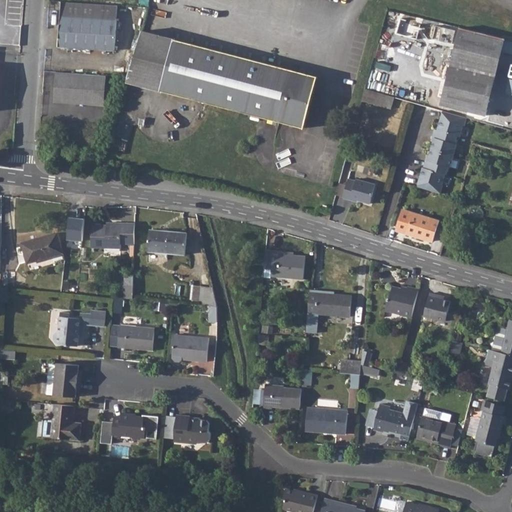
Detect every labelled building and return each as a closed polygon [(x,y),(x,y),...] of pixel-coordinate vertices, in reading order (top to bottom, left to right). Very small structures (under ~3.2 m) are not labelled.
[(117,6),(61,2),(58,47),(114,51),(117,6)] [(504,38),(460,27),(441,103),(486,114),(495,76),(504,38)] [(128,77),(127,80),(163,90),(176,39),(142,30),(135,53),(128,77)] [(176,39),(163,90),(205,101),(260,115),(278,120),(304,126),(317,75),(252,59),(176,39)] [(107,75),(57,72),(55,101),(105,105),(107,75)] [(365,88),(362,100),(392,109),(396,96),(365,88)] [(423,180),(421,187),(441,193),(443,185),(442,184),(445,173),(447,173),(449,166),(450,166),(457,143),(455,143),(457,135),(460,136),(463,125),(465,125),(467,117),(446,111),(444,119),(440,117),(437,129),(435,128),(432,137),(434,137),(428,160),(426,159),(424,167),(423,167),(420,179),(423,180)] [(349,177),(344,197),(351,199),(351,197),(370,203),(376,184),(357,178),(356,179),(349,177)] [(403,210),(397,230),(432,241),(438,221),(403,210)] [(91,224),(91,244),(120,247),(120,243),(134,243),(135,222),(112,222),(112,224),(106,224),(91,224)] [(149,230),(147,251),(184,254),(186,233),(149,230)] [(57,233),(22,243),(27,263),(62,253),(57,233)] [(265,251),(264,270),(271,270),(270,278),(303,281),(304,257),(280,255),(280,252),(265,251)] [(125,273),(125,283),(134,284),(134,274),(125,273)] [(125,283),(124,298),(133,299),(134,284),(125,283)] [(9,286),(0,284),(0,300),(8,301),(9,286)] [(193,286),(191,304),(199,305),(200,286),(193,286)] [(200,286),(199,305),(211,306),(217,306),(213,287),(200,286)] [(384,310),(411,317),(419,290),(407,287),(406,291),(392,287),(388,300),(387,299),(384,310)] [(309,292),(307,313),(349,316),(351,295),(309,292)] [(429,294),(423,316),(444,321),(449,302),(436,299),(437,296),(429,294)] [(123,298),(115,297),(113,312),(121,313),(123,298)] [(209,321),(217,322),(218,313),(217,306),(211,306),(209,321)] [(91,313),(90,324),(104,326),(105,311),(92,310),(91,313)] [(78,345),(79,334),(84,328),(84,324),(84,319),(80,319),(69,318),(69,313),(60,312),(59,331),(55,334),(54,340),(57,344),(78,345)] [(81,313),(80,319),(84,319),(84,324),(90,324),(91,313),(81,313)] [(508,330),(502,353),(511,355),(511,321),(508,320),(506,330),(508,330)] [(120,325),(118,347),(152,350),(154,328),(120,325)] [(456,331),(453,340),(460,342),(462,333),(456,331)] [(206,362),(208,339),(174,335),(172,356),(171,358),(173,361),(179,361),(181,359),(182,356),(187,357),(187,360),(206,362)] [(460,342),(453,340),(450,352),(458,354),(461,343),(460,342)] [(487,349),(485,358),(494,360),(487,384),(489,385),(486,395),(505,400),(510,379),(511,374),(511,373),(511,355),(502,353),(487,349)] [(1,350),(0,356),(15,358),(15,351),(1,350)] [(341,358),(340,372),(351,374),(360,374),(361,364),(362,360),(341,358)] [(400,362),(397,373),(406,376),(409,364),(400,362)] [(49,364),(48,378),(56,379),(80,382),(81,374),(78,373),(78,370),(78,365),(57,363),(57,365),(49,364)] [(351,374),(350,387),(359,388),(360,374),(351,374)] [(56,379),(48,378),(47,394),(75,397),(76,392),(76,389),(79,389),(80,382),(56,379)] [(272,406),(300,407),(301,388),(283,387),(283,385),(265,383),(262,407),(272,407),(272,406)] [(378,407),(374,425),(373,429),(383,432),(384,429),(401,433),(400,437),(408,439),(417,403),(406,400),(403,413),(389,409),(390,406),(380,403),(378,407)] [(480,410),(482,411),(501,416),(504,406),(483,400),(480,410)] [(74,405),(53,403),(50,437),(79,440),(81,422),(71,422),(72,414),(73,414),(74,405)] [(366,423),(374,425),(378,407),(370,405),(366,423)] [(307,406),(305,429),(323,431),(323,429),(335,430),(336,432),(345,433),(348,411),(307,406)] [(501,416),(482,411),(475,440),(495,445),(498,432),(500,433),(504,417),(501,416)] [(113,422),(112,436),(119,437),(120,434),(129,435),(131,437),(139,438),(141,436),(156,438),(158,416),(142,414),(142,416),(131,415),(131,413),(122,412),(122,416),(114,416),(113,422)] [(422,414),(417,435),(431,438),(430,441),(441,444),(441,445),(450,448),(456,423),(422,414)] [(174,439),(174,442),(197,444),(200,442),(207,442),(210,440),(211,433),(208,431),(209,423),(207,420),(189,419),(189,416),(177,415),(176,417),(174,439)] [(176,417),(166,416),(164,438),(174,439),(176,417)] [(103,421),(101,442),(111,443),(112,436),(113,422),(103,421)] [(284,499),(282,508),(294,511),(297,510),(303,511),(312,511),(317,494),(300,490),(299,492),(285,488),(283,498),(284,499)] [(324,497),(320,511),(363,511),(364,510),(356,507),(340,503),(341,501),(324,497)] [(422,506),(404,501),(401,511),(436,511),(437,510),(429,508),(430,507),(422,505),(422,506)]
